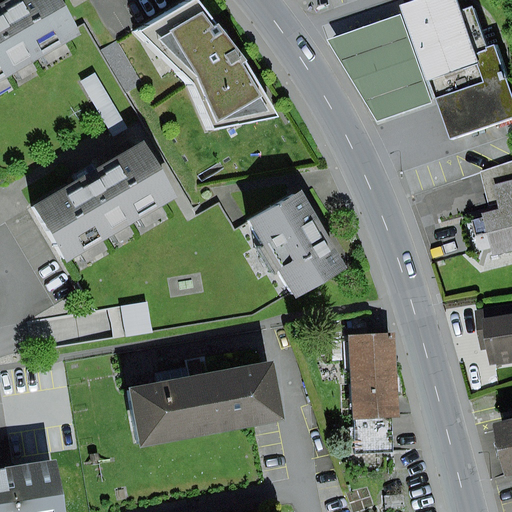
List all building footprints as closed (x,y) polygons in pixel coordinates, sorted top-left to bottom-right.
[(59,0),(8,0),(0,5),(0,81),(80,34),(77,28),(59,0)] [(240,60),(193,0),(188,0),(136,32),(188,83),(208,130),(273,118),(240,60)] [(411,0),(396,5),(399,15),(430,104),(443,141),(511,116),(511,91),(495,44),(485,48),(471,9),(462,12),(458,0),(411,0)] [(95,74),(80,83),(112,136),(126,128),(95,74)] [(143,143),(34,206),(67,262),(176,199),(143,143)] [(489,206),(498,204),(499,209),(481,214),(493,255),(511,251),(511,161),(480,173),(489,206)] [(300,191),(250,222),(293,291),(298,299),(348,268),(300,191)] [(147,302),(121,306),(124,323),(126,338),(152,333),(147,302)] [(511,307),(475,312),(480,349),(486,348),(489,368),(511,364),(511,307)] [(394,333),(348,335),(352,419),(389,418),(397,417),(394,333)] [(130,389),(141,447),(283,421),(272,362),(130,389)] [(389,418),(352,419),(353,453),(390,452),(389,418)] [(504,477),(511,475),(511,419),(492,425),(504,477)] [(63,511),(56,459),(0,468),(0,511),(63,511)]
